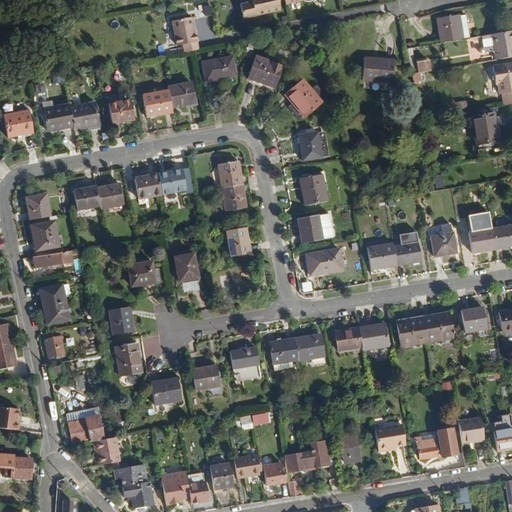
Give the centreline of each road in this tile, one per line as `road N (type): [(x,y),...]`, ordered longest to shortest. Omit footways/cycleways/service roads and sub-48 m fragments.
road 1 (residential): [(288,311),(257,138),(231,128),(17,173),(5,197)]
road 2 (residential): [(56,456),(5,197)]
road 3 (residential): [(288,311),(511,278)]
road 4 (residential): [(511,466),(371,493)]
